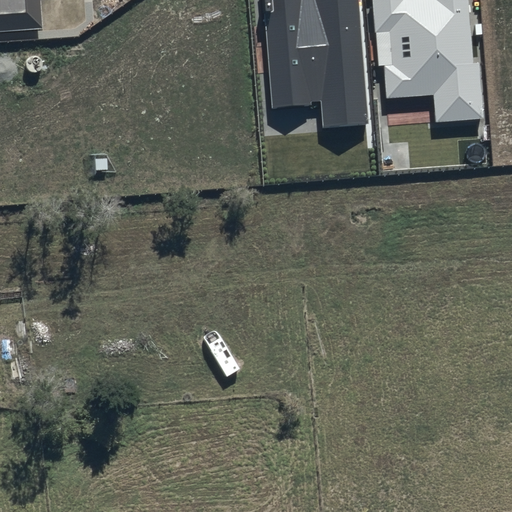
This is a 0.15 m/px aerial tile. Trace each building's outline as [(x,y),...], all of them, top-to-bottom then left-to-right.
[(0,0),(0,34),(41,31),(38,0),(0,0)] [(369,123),(357,0),(262,0),(272,107),(320,103),(322,127),(369,123)] [(372,0),(376,34),(389,33),(392,65),(385,66),(388,96),(434,92),(436,121),(484,117),(480,63),(474,64),(468,0),(372,0)] [(146,63),(51,84),(63,133),(157,112),(146,63)] [(321,173),(318,121),(281,124),(284,175),(321,173)]
